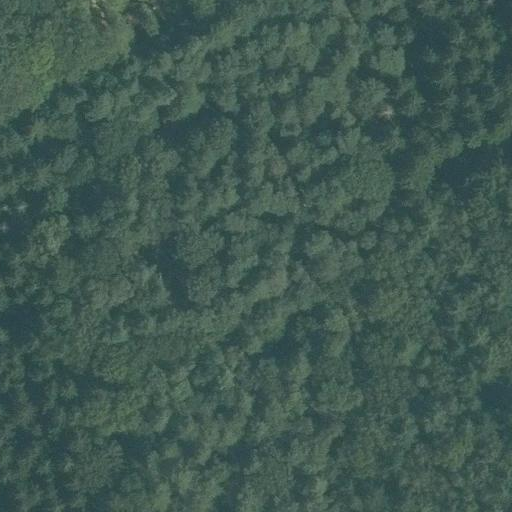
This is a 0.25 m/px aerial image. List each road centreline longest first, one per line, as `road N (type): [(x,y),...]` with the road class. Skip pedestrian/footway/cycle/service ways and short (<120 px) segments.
road 1 (track): [(308,511),(380,0)]
road 2 (track): [(50,68),(129,511)]
